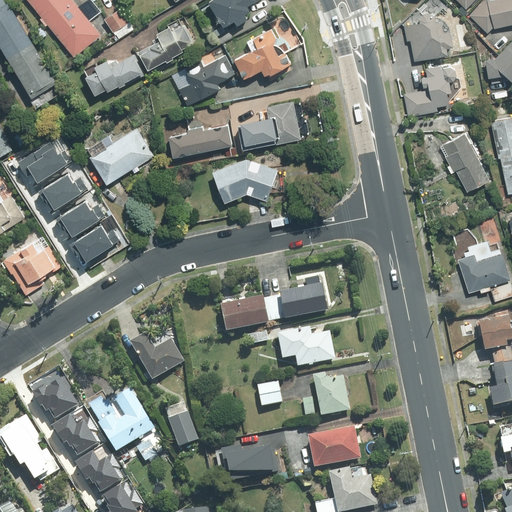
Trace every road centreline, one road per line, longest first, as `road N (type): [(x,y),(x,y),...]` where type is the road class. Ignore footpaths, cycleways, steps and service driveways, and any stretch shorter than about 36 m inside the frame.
road 1 (residential): [(0,358),(154,264),(387,214)]
road 2 (secondary): [(448,511),(387,214)]
road 3 (secondary): [(387,214),(365,94)]
